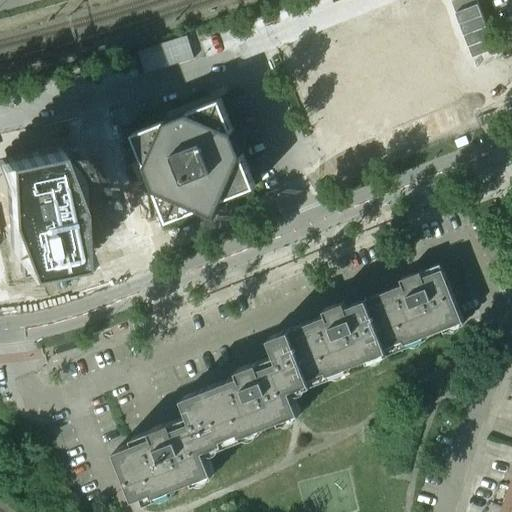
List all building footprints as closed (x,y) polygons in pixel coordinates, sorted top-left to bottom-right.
[(418,13),(340,44),(371,122),(449,91),(418,13)] [(255,186),(221,98),(133,133),(167,221),(200,208),(216,215),(223,199),(255,186)] [(67,144),(0,157),(0,169),(6,185),(8,215),(9,245),(18,243),(20,272),(91,257),(81,229),(79,200),(68,171),(67,144)] [(463,321),(440,263),(400,279),(402,284),(366,298),(386,347),(402,340),(404,344),(463,321)] [(386,347),(366,298),(338,310),(336,304),(324,309),(326,314),(291,328),(309,377),(326,370),(328,374),(387,350),(386,347)] [(300,411),(293,394),(291,388),(311,381),(309,377),(291,328),(269,337),(276,353),(237,369),(240,374),(204,388),(223,437),(240,430),(241,434),(300,411)] [(213,470),(206,452),(204,448),(224,441),(223,437),(204,388),(183,396),(189,413),(151,428),(153,434),(116,449),(135,498),(153,490),(155,494),(213,470)] [(511,510),(511,488),(509,488),(502,507),(511,510)]
